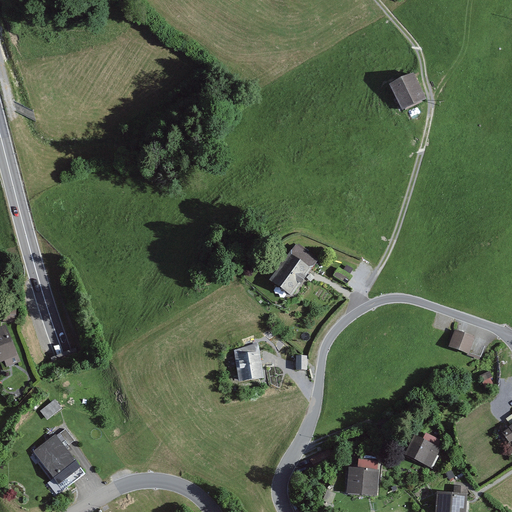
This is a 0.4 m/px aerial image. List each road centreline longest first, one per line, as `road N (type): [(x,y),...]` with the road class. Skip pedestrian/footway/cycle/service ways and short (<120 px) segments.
road 1 (trunk): [(0,133),(55,328),(144,511)]
road 2 (residential): [(285,511),(281,476),(313,405),(324,347),(346,317),(403,298),(502,331),(511,344)]
road 3 (track): [(362,307),(394,245),(431,108),(422,54),(375,0)]
road 4 (residential): [(74,511),(154,480),(188,492),(210,511)]
